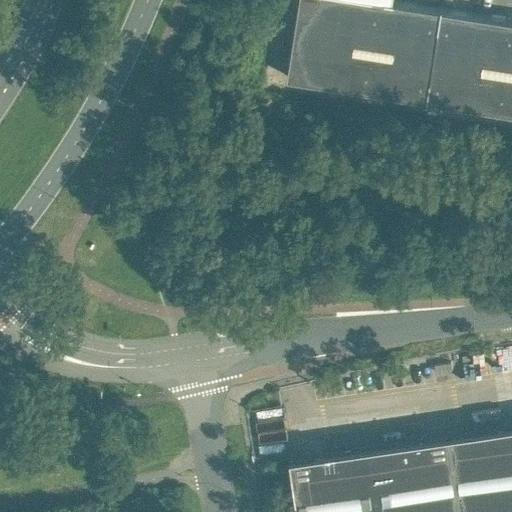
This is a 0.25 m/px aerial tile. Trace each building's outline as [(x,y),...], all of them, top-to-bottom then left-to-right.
[(440,6),(403,1),(399,0),(298,0),(286,75),(511,110),(511,17),(441,7),(442,4),(440,4),(440,6)] [(511,511),(511,423),(450,433),(462,511),(511,511)] [(462,511),(450,433),(371,445),(380,511),(462,511)] [(380,511),(371,445),(291,457),(299,511),(380,511)] [(288,475),(286,463),(278,464),(280,476),(288,475)]
